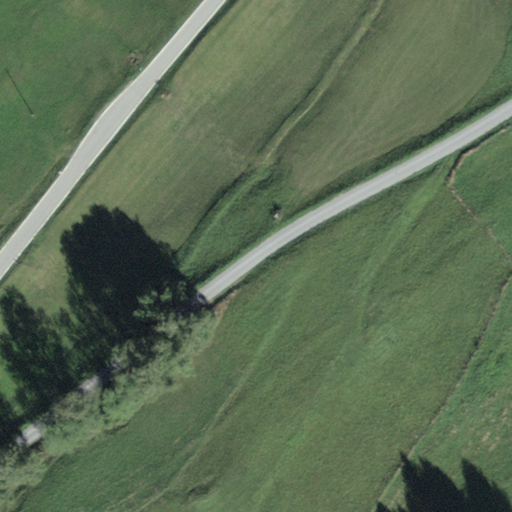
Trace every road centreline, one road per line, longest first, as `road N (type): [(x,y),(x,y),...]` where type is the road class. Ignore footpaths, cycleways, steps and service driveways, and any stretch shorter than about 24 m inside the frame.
road 1 (residential): [(0,459),(279,240),(511,112)]
road 2 (residential): [(215,0),(0,269)]
